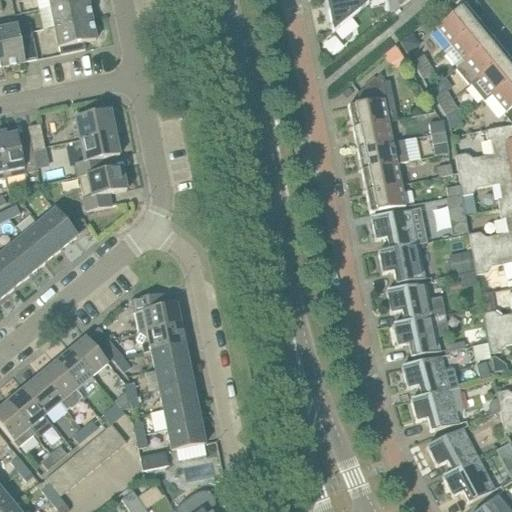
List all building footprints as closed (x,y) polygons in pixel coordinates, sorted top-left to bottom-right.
[(49,0),(51,8),(87,1),(86,0),(49,0)] [(325,0),(332,34),(333,34),(373,0),(325,0)] [(91,21),(87,1),(51,8),(55,28),(91,21)] [(450,46),(478,23),(464,6),(436,29),(450,46)] [(95,41),(91,21),(55,28),(55,29),(59,49),(95,41)] [(492,40),(478,23),(450,46),(464,62),(464,63),(492,40)] [(19,36),(31,33),(29,25),(17,27),(19,36)] [(19,36),(17,27),(0,30),(0,46),(4,68),(25,63),(19,36)] [(37,60),(31,33),(19,36),(25,63),(37,60)] [(506,57),(492,40),(464,63),(464,62),(455,70),(468,86),(469,84),(470,86),(506,57)] [(395,50),(382,58),(392,74),(405,65),(395,50)] [(412,63),(417,71),(429,65),(423,56),(412,63)] [(511,79),(511,64),(506,57),(470,86),(484,103),(511,79)] [(429,65),(417,71),(423,80),(434,73),(429,65)] [(349,130),(387,122),(387,121),(396,120),(388,81),(382,83),(381,75),(358,93),(360,105),(347,108),(352,129),(349,130)] [(511,79),(484,103),(498,120),(503,115),(511,125),(511,79)] [(435,100),(440,108),(451,101),(446,93),(435,100)] [(456,110),(451,101),(440,108),(445,117),(456,110)] [(75,119),(80,141),(114,134),(110,111),(75,119)] [(354,151),(354,152),(391,144),(387,122),(349,130),(349,131),(352,131),(356,150),(354,151)] [(431,136),(444,133),(442,123),(429,126),(431,136)] [(40,125),(27,128),(28,128),(30,141),(33,153),(45,151),(44,145),(40,126),(40,125)] [(511,126),(485,132),(487,142),(491,141),(493,156),(471,160),(465,155),(455,157),(458,177),(511,167),(511,126)] [(2,133),(0,133),(0,152),(5,179),(25,175),(37,172),(33,153),(30,141),(18,143),(17,135),(7,137),(2,137),(2,133)] [(444,133),(431,136),(433,146),(446,143),(444,133)] [(119,157),(114,134),(80,141),(84,163),(76,165),(78,178),(104,173),(104,172),(121,168),(104,172),(101,160),(119,157)] [(358,172),(358,173),(396,165),(393,151),(404,149),(403,141),(391,144),(354,152),(356,152),(360,172),(358,172)] [(400,186),(396,165),(358,173),(361,173),(365,193),(362,193),(362,194),(400,186)] [(437,169),(439,178),(452,176),(450,166),(437,169)] [(497,201),(499,211),(511,208),(511,167),(458,177),(462,198),(472,196),(477,189),(498,185),(501,200),(497,201)] [(104,173),(78,178),(81,194),(85,213),(111,208),(109,195),(126,192),(121,168),(104,172),(104,173)] [(400,186),(362,194),(365,194),(369,215),(405,208),(400,186)] [(461,197),(459,187),(446,189),(448,199),(461,197)] [(459,200),(447,202),(450,214),(461,212),(459,200)] [(473,206),(464,208),(465,216),(475,214),(473,206)] [(5,212),(9,220),(20,215),(16,207),(5,212)] [(469,236),(472,256),(511,249),(511,208),(499,211),(501,221),(505,220),(507,235),(485,239),(479,234),(469,236)] [(39,224),(60,251),(83,232),(75,222),(68,228),(55,211),(39,224)] [(386,240),(388,251),(388,252),(417,246),(416,245),(424,243),(417,211),(370,220),(375,242),(386,240)] [(0,224),(9,220),(5,212),(0,214),(0,224)] [(44,264),(60,251),(39,224),(23,237),(44,264)] [(29,277),(44,264),(23,237),(7,250),(29,277)] [(388,252),(388,251),(377,253),(382,276),(393,273),(395,286),(415,282),(424,280),(417,246),(388,252)] [(511,284),(511,249),(472,256),(476,276),(486,275),(491,268),(511,264),(511,279),(511,280),(511,284)] [(29,277),(7,250),(0,256),(0,274),(13,290),(29,277)] [(469,271),(466,255),(454,258),(457,273),(469,271)] [(0,300),(13,290),(0,274),(0,300)] [(401,313),(403,324),(403,325),(444,316),(441,299),(428,301),(425,285),(385,293),(390,315),(401,313)] [(138,334),(180,325),(176,305),(166,307),(163,295),(130,302),(133,314),(137,333),(138,334)] [(482,315),(486,335),(511,330),(511,315),(499,317),(493,313),(482,315)] [(448,336),(444,316),(403,325),(403,324),(392,326),(397,349),(408,346),(410,359),(439,353),(436,339),(448,336)] [(184,345),(180,325),(138,334),(139,335),(135,340),(141,345),(140,345),(142,354),(151,352),(184,345)] [(511,330),(486,335),(490,355),(500,353),(505,347),(511,345),(511,330)] [(95,339),(103,349),(109,344),(101,334),(95,339)] [(86,338),(70,352),(92,378),(108,365),(98,354),(86,338)] [(103,349),(115,365),(122,359),(109,344),(103,349)] [(151,352),(155,372),(188,365),(184,345),(151,352)] [(92,378),(70,352),(54,365),(76,391),(92,378)] [(418,388),(421,399),(449,392),(458,389),(452,368),(443,371),(440,358),(401,369),(407,391),(418,388)] [(122,359),(115,365),(124,375),(130,369),(122,359)] [(479,382),(489,380),(485,364),(475,366),(479,382)] [(76,392),(76,391),(54,365),(38,377),(66,411),(69,409),(71,409),(78,404),(78,401),(82,399),(76,392)] [(188,365),(155,372),(146,374),(150,394),(159,392),(192,385),(188,365)] [(66,412),(66,411),(38,377),(23,390),(45,417),(60,404),(66,412)] [(125,386),(127,398),(136,396),(134,384),(125,386)] [(159,392),(163,412),(196,405),(192,385),(159,392)] [(23,390),(7,403),(34,436),(34,435),(29,430),(45,417),(23,390)] [(454,413),(449,392),(421,399),(410,401),(416,424),(427,421),(430,433),(449,428),(458,425),(454,413)] [(511,395),(507,392),(496,393),(500,414),(511,411),(511,395)] [(139,409),(136,396),(127,398),(130,411),(139,409)] [(18,449),(34,436),(7,403),(0,409),(0,427),(4,432),(13,443),(18,449)] [(110,411),(118,421),(125,416),(116,405),(110,411)] [(196,405),(163,412),(167,432),(200,425),(196,405)] [(103,416),(111,426),(118,421),(110,411),(103,416)] [(511,411),(500,414),(503,434),(511,432),(511,411)] [(92,423),(82,431),(88,438),(98,430),(92,423)] [(135,438),(144,436),(142,424),(133,425),(135,438)] [(204,445),(200,425),(167,432),(171,452),(186,449),(204,445)] [(111,426),(103,433),(118,451),(126,444),(111,426)] [(446,463),(451,473),(452,474),(477,461),(461,430),(426,449),(436,469),(446,463)] [(78,446),(88,438),(82,431),(73,439),(78,446)] [(118,451),(103,433),(95,440),(109,458),(118,451)] [(144,436),(135,438),(138,450),(147,449),(144,436)] [(86,447),(101,465),(109,458),(95,440),(86,447)] [(511,452),(508,445),(495,451),(511,481),(511,480),(511,452)] [(78,454),(93,472),(101,465),(86,447),(78,454)] [(51,457),(57,464),(66,456),(61,449),(51,457)] [(165,453),(139,459),(142,473),(168,467),(165,453)] [(78,454),(69,461),(84,479),(93,472),(78,454)] [(57,464),(51,457),(41,465),(47,472),(57,464)] [(19,474),(26,468),(18,458),(11,464),(19,474)] [(61,468),(76,486),(84,479),(69,461),(61,468)] [(494,492),(477,461),(452,474),(451,473),(441,479),(452,499),(462,494),(468,505),(485,495),(494,492)] [(33,478),(26,468),(19,474),(27,483),(33,478)] [(61,468),(53,475),(68,492),(76,486),(61,468)] [(44,482),(48,486),(56,496),(59,499),(68,492),(53,475),(44,482)] [(41,492),(49,501),(56,496),(48,486),(41,492)] [(0,490),(0,511),(3,511),(12,505),(0,490)] [(145,511),(132,493),(120,501),(127,511),(145,511)] [(511,511),(498,495),(477,511),(511,511)] [(59,499),(56,496),(49,501),(57,511),(64,505),(59,499)] [(196,498),(175,511),(203,511),(202,510),(196,498)]
